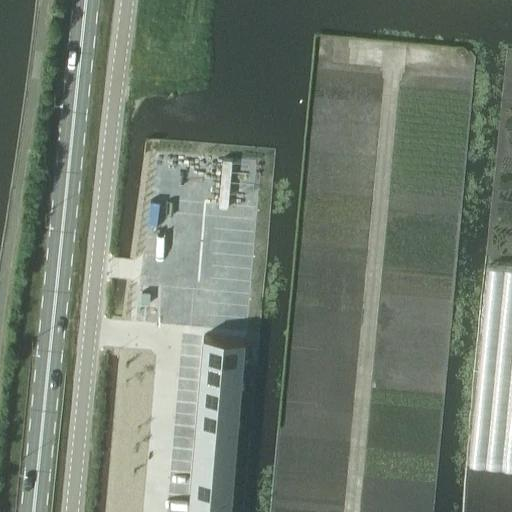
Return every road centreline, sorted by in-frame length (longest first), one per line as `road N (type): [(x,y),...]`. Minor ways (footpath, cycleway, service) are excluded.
road 1 (unclassified): [(71,511),(127,0)]
road 2 (primary): [(32,511),(85,0)]
